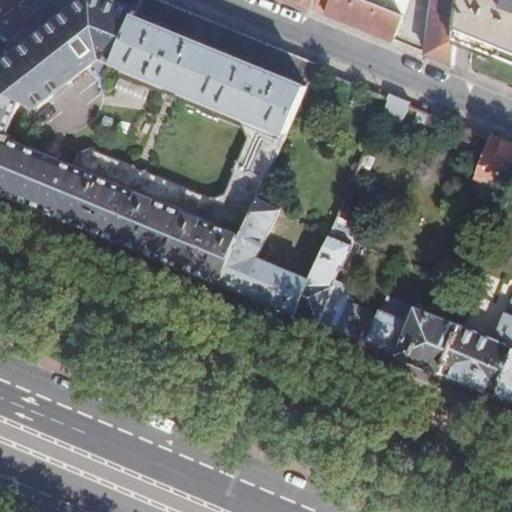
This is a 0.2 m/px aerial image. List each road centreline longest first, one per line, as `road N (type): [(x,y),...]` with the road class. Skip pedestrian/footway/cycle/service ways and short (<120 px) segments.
road 1 (residential): [(511,416),(0,202)]
road 2 (primary): [(290,511),(0,391)]
road 3 (residential): [(239,0),(511,111)]
